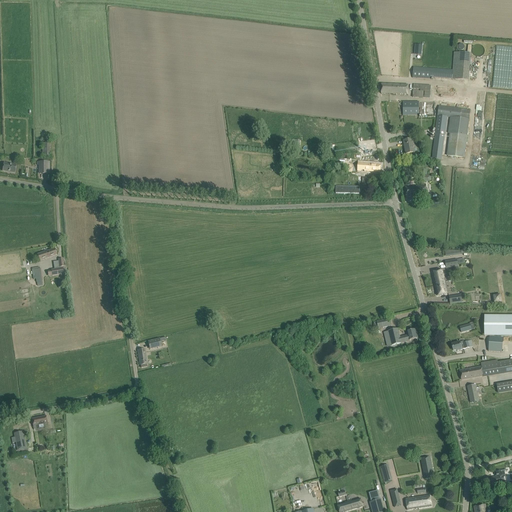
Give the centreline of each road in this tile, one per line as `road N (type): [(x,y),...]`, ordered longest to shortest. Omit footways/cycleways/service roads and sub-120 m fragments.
road 1 (unclassified): [(0,417),(138,392),(111,197)]
road 2 (unclassified): [(464,511),(465,461),(395,201)]
road 3 (unclassified): [(395,201),(235,207),(111,197)]
road 4 (unclassified): [(395,201),(358,0)]
road 5 (track): [(184,511),(138,392)]
